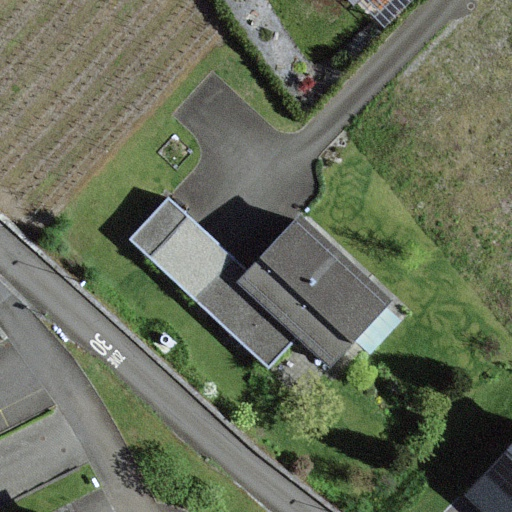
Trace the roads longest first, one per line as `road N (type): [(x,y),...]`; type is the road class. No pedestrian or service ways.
road 1 (residential): [(303,511),(0,246)]
road 2 (residential): [(237,223),(442,0)]
